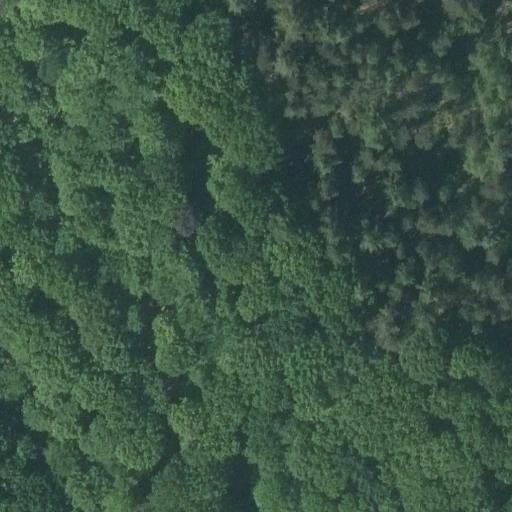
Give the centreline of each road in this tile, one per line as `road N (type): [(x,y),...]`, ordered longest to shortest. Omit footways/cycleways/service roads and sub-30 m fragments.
road 1 (track): [(215,0),(473,511)]
road 2 (track): [(185,511),(511,232)]
road 3 (track): [(0,212),(276,511)]
